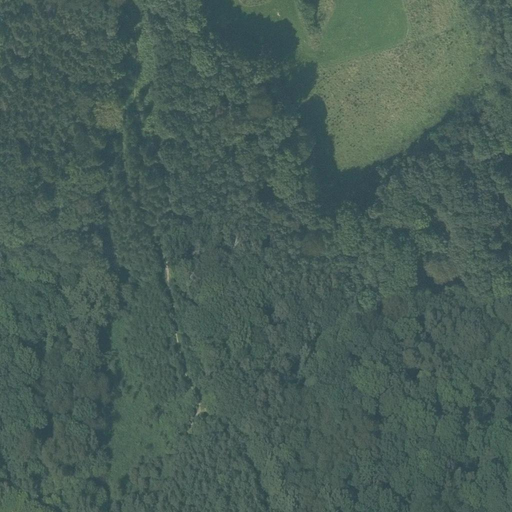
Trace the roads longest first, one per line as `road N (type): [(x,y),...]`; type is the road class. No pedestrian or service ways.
road 1 (track): [(511,496),(425,465),(245,367)]
road 2 (track): [(130,0),(137,182),(164,258)]
road 3 (track): [(164,258),(179,349),(200,403)]
road 4 (track): [(245,367),(166,269)]
